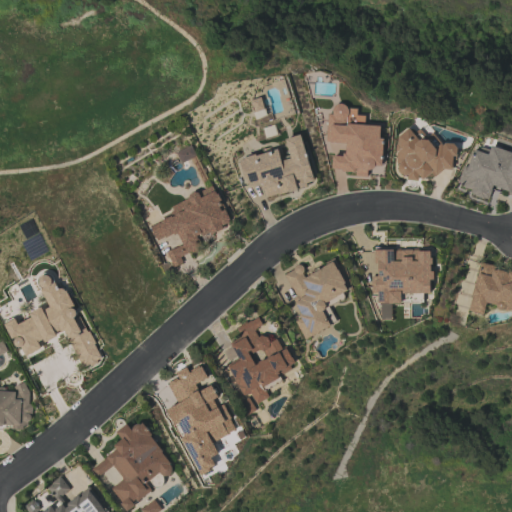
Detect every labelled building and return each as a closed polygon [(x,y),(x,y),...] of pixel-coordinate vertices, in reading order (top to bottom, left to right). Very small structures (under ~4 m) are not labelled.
[(251,100),(254,117),(264,116),(262,98),(251,100)] [(380,176),(384,126),(365,125),(365,116),(357,115),(358,107),(333,105),(332,114),(327,114),(326,142),(346,143),(345,156),(332,155),(331,170),(355,171),(355,174),(380,176)] [(455,143),(432,141),(432,135),(422,134),(423,132),(397,131),(395,174),(407,174),(406,180),(418,181),(418,172),(454,174),(455,143)] [(264,197),(315,184),(302,134),(285,139),(290,156),(280,158),(278,149),(240,159),(247,186),(260,183),(264,197)] [(176,152),(180,163),(196,157),(191,145),(176,152)] [(511,152),(491,146),(488,154),(473,149),(467,167),(463,165),(456,187),(489,198),(492,189),(511,194),(511,152)] [(198,238),(231,225),(215,186),(168,205),(173,217),(149,226),(155,241),(177,232),(182,245),(166,252),(172,267),(182,263),(180,257),(202,249),(198,238)] [(432,250),(376,250),(376,276),(370,276),(370,295),(379,295),(379,320),(391,320),(391,304),(402,304),(402,294),(430,294),(430,280),(432,280),(432,250)] [(304,339),(330,326),(320,306),(349,292),(334,262),(305,276),(300,266),(282,274),(303,317),(295,321),(304,339)] [(483,315),(485,305),(511,310),(511,270),(478,264),(469,313),(483,315)] [(67,287),(58,291),(50,273),(37,279),(49,305),(30,314),(31,318),(17,324),(14,318),(4,323),(15,349),(21,347),(25,357),(42,349),(39,343),(66,331),(83,369),(100,361),(67,287)] [(296,365),(287,347),(282,350),(277,339),(270,342),(267,334),(259,338),(255,329),(262,326),(259,318),(236,328),(241,338),(231,343),(239,361),(228,366),(242,397),(250,393),(255,404),(268,398),(263,387),(279,379),(277,374),(296,365)] [(165,410),(200,476),(217,467),(212,458),(219,454),(212,442),(236,429),(203,365),(190,372),(186,366),(174,372),(178,379),(167,385),(177,403),(165,410)] [(0,426),(12,427),(13,429),(18,430),(30,425),(31,409),(29,406),(30,396),(24,382),(14,387),(14,391),(5,391),(4,388),(0,389),(0,426)] [(175,471),(142,421),(131,429),(127,424),(116,432),(124,443),(89,466),(97,477),(114,466),(123,480),(111,488),(125,510),(153,492),(147,482),(161,473),(164,478),(175,471)] [(107,511),(90,487),(66,504),(61,497),(70,490),(61,477),(47,487),(58,503),(44,511),(38,511),(31,501),(25,506),(28,511),(107,511)] [(157,511),(161,510),(154,500),(140,509),(141,511),(157,511)]
